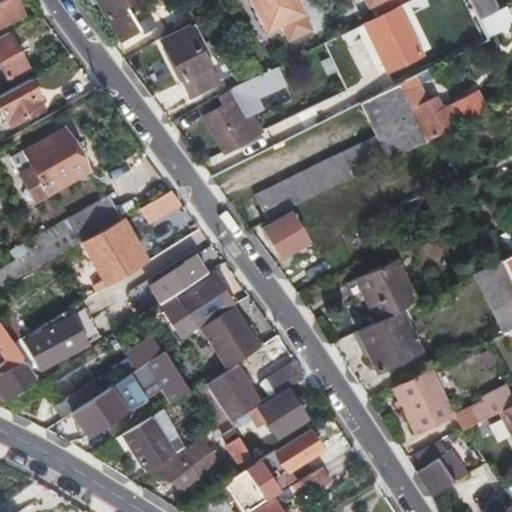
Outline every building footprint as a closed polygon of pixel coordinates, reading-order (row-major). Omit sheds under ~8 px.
[(0,0),(0,23),(19,13),(11,0),(0,0)] [(99,0),(121,38),(139,27),(127,7),(137,0),(99,0)] [(248,0),(265,34),(303,16),(295,0),(248,0)] [(363,0),(368,9),(385,0),(363,0)] [(477,20),(482,29),(487,39),(511,25),(511,20),(505,5),(477,20)] [(363,26),(374,47),(385,68),(417,52),(395,10),(363,26)] [(216,84),(207,66),(199,49),(204,46),(194,26),(163,40),(190,96),(216,84)] [(0,36),(0,63),(9,79),(29,68),(9,31),(0,36)] [(281,77),(279,73),(277,69),(219,98),(225,108),(204,119),(221,151),(263,129),(246,96),(281,77)] [(394,83),(422,139),(460,120),(452,103),(441,108),(435,96),(427,99),(414,73),(394,83)] [(0,112),(7,124),(22,115),(37,107),(31,94),(36,91),(27,76),(0,91),(0,112)] [(266,216),(422,139),(394,83),(363,99),(378,131),(253,191),(266,216)] [(22,151),(33,170),(45,191),(84,168),(61,128),(22,151)] [(36,197),(45,191),(33,170),(24,176),(36,197)] [(169,187),(157,195),(145,202),(154,216),(179,200),(169,187)] [(64,252),(78,243),(120,218),(105,194),(49,228),(53,234),(64,252)] [(288,209),(260,225),(277,254),(305,239),(288,209)] [(120,218),(78,243),(104,287),(145,260),(120,218)] [(0,290),(64,252),(53,234),(31,247),(0,265),(0,290)] [(511,252),(499,258),(511,283),(511,252)] [(151,287),(161,301),(174,292),(205,272),(193,254),(183,261),(185,264),(151,287)] [(504,330),(511,325),(511,283),(499,258),(474,271),(504,330)] [(354,279),(375,321),(414,301),(392,260),(354,279)] [(187,293),(206,321),(232,303),(234,302),(214,275),(187,293)] [(375,321),(365,326),(354,331),(362,347),(373,370),(416,348),(408,331),(457,306),(447,285),(414,301),(375,321)] [(160,301),(164,309),(169,316),(183,307),(174,292),(161,301),(160,301)] [(232,303),(206,321),(205,321),(230,362),(258,345),(232,303)] [(92,336),(76,311),(48,328),(46,325),(16,344),(24,355),(34,369),(47,361),(48,363),(92,336)] [(2,356),(9,365),(24,355),(16,344),(0,321),(0,342),(7,352),(2,356)] [(352,353),(362,347),(354,331),(344,337),(352,353)] [(86,402),(73,410),(87,431),(160,384),(169,399),(192,385),(167,347),(136,368),(124,376),(86,402)] [(24,355),(9,365),(0,371),(0,386),(2,385),(7,393),(36,373),(34,369),(24,355)] [(115,364),(124,376),(136,368),(127,355),(115,364)] [(48,374),(51,379),(54,383),(73,370),(68,361),(48,374)] [(303,374),(299,368),(295,362),(263,381),(270,394),(303,374)] [(228,392),(216,399),(226,415),(228,418),(261,399),(241,365),(220,377),(228,392)] [(390,387),(402,411),(415,434),(452,415),(428,368),(390,387)] [(226,415),(216,399),(204,378),(195,383),(217,421),(226,415)] [(490,416),(497,412),(511,404),(511,398),(505,385),(480,399),(490,416)] [(63,417),(73,410),(86,402),(77,389),(55,404),(63,417)] [(275,435),(289,426),(303,417),(286,390),(258,406),(275,435)] [(511,404),(497,412),(510,436),(511,439),(511,404)] [(145,468),(172,452),(147,413),(121,429),(129,443),(145,468)] [(273,449),(277,455),(281,462),(320,439),(312,426),(273,449)] [(123,447),(129,443),(121,429),(115,434),(123,447)] [(195,438),(172,452),(145,468),(174,487),(211,465),(195,438)] [(230,452),(240,469),(254,461),(243,444),(230,452)] [(414,470),(431,496),(461,477),(444,451),(414,470)] [(241,511),(267,497),(279,490),(272,479),(259,458),(254,461),(240,469),(219,481),(237,511),(241,511)] [(298,464),(287,471),(293,482),(304,475),(298,464)] [(293,482),(279,490),(267,497),(271,503),(256,511),(283,511),(277,501),(283,497),(285,501),(287,499),(289,501),(293,499),(295,502),(329,482),(320,467),(304,475),(293,482)] [(279,490),(293,482),(287,471),(272,479),(279,490)] [(481,511),(511,511),(511,500),(511,501),(509,503),(504,496),(481,511)] [(207,511),(230,511),(229,501),(206,506),(207,511)]
